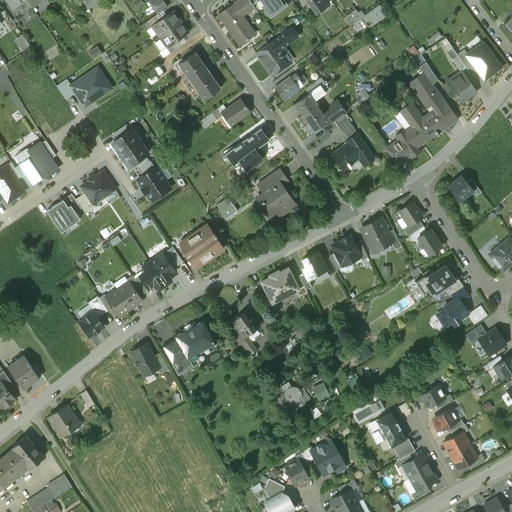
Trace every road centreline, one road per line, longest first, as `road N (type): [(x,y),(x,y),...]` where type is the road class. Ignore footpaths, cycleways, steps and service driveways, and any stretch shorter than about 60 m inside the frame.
road 1 (residential): [(344,215),(138,321),(0,434)]
road 2 (residential): [(195,9),(344,215)]
road 3 (residential): [(420,180),(511,75)]
road 4 (residential): [(420,180),(490,298)]
road 5 (residential): [(0,222),(103,152)]
